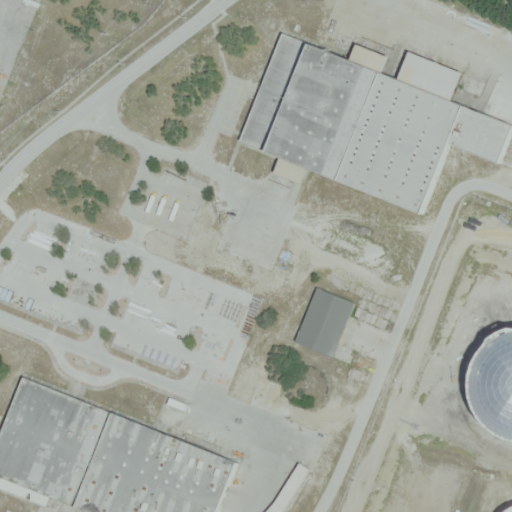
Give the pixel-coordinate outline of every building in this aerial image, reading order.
[(239,137),(282,29),(349,56),(356,41),(390,55),(386,67),(398,71),(407,47),(466,71),(455,100),(511,122),(511,134),(509,133),(500,157),(452,138),(422,211),(239,137)] [(311,242),(377,265),(384,245),(318,222),(311,242)] [(296,342),(334,357),(355,300),(317,285),(296,342)] [(0,437),(21,375),(235,455),(218,511),(87,511),(0,483),(0,437)] [(250,403),(271,412),(280,389),(260,380),(250,403)] [(282,511),(313,470),(303,463),(267,511),(282,511)]
